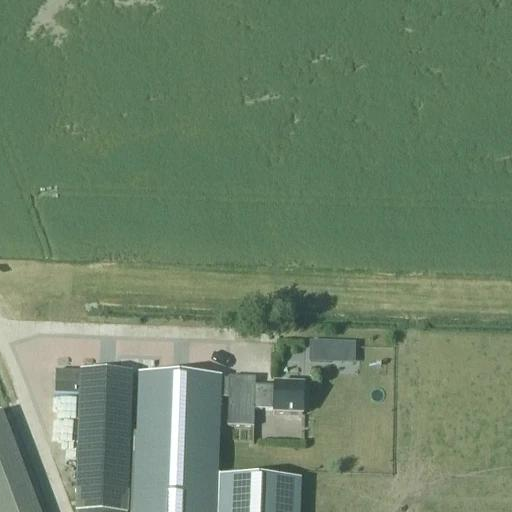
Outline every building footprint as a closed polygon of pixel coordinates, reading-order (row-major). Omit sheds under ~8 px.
[(228,221),(67,215),(64,296),(225,301),(228,221)] [(332,365),(333,344),(310,344),(309,364),(332,365)] [(79,374),(55,373),(55,397),(78,397),(79,374)] [(128,511),(133,375),(81,373),(76,511),(128,511)] [(275,392),(256,391),(257,378),(228,377),(137,374),(132,511),(217,511),(219,480),(221,401),(229,401),(228,428),(256,429),(256,413),(273,414),(273,418),(304,420),(305,391),(275,389),(275,392)] [(51,511),(18,411),(0,416),(0,497),(4,511),(51,511)] [(295,511),(296,483),(219,480),(217,511),(295,511)]
